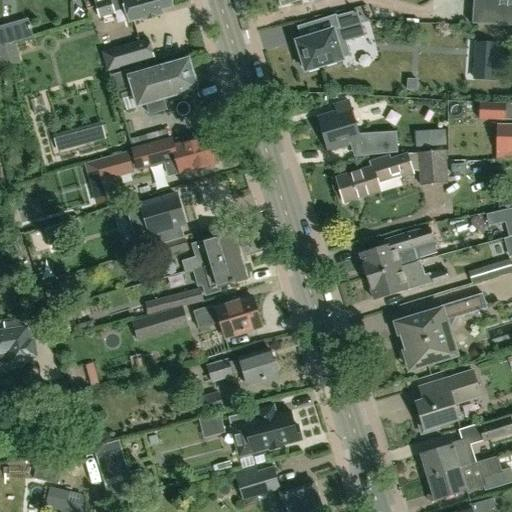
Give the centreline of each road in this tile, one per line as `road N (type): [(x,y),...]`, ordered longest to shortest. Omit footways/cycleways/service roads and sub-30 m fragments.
road 1 (secondary): [(378,511),(217,0)]
road 2 (track): [(98,511),(63,395),(53,386),(0,397)]
